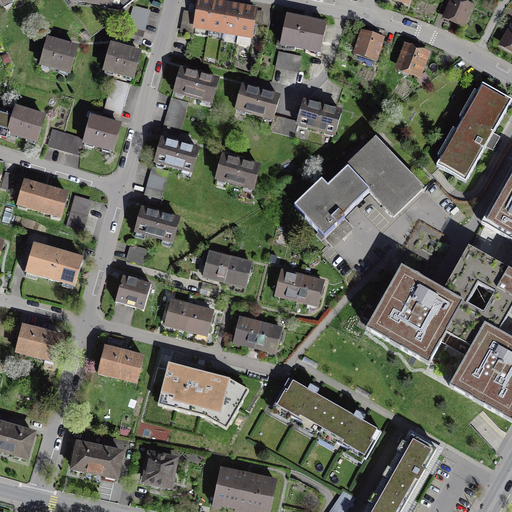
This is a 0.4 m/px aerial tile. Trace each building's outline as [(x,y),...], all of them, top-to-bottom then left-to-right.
[(0,0),(0,10),(2,14),(29,0),(0,0)] [(115,0),(75,0),(74,4),(113,11),(115,0)] [(451,0),(444,19),(462,26),(471,6),(457,0),(451,0)] [(216,5),(201,2),(196,27),(211,31),(216,5)] [(231,8),(216,5),(211,31),(226,34),(231,8)] [(134,8),(132,14),(146,18),(148,12),(134,8)] [(246,11),(231,8),(226,34),(241,37),(246,11)] [(185,9),(182,28),(193,30),(196,11),(185,9)] [(261,15),(246,11),(241,37),(256,40),(261,15)] [(132,14),(131,20),(144,24),(146,18),(132,14)] [(327,28),(287,19),(281,45),(321,54),(327,28)] [(131,20),(129,27),(143,31),(144,24),(131,20)] [(129,27),(127,33),(141,37),(143,31),(129,27)] [(511,28),(502,46),(511,51),(511,28)] [(127,33),(125,40),(139,44),(141,37),(127,33)] [(384,42),(361,35),(354,58),(377,65),(384,42)] [(78,55),(48,45),(41,68),(71,77),(78,55)] [(141,54),(112,46),(105,71),(133,79),(141,54)] [(429,57),(407,49),(398,74),(419,82),(429,57)] [(279,52),(275,66),(298,73),(302,58),(279,52)] [(181,75),(175,96),(213,106),(218,85),(181,75)] [(114,80),(112,86),(126,90),(128,84),(114,80)] [(112,86),(110,93),(124,96),(126,90),(112,86)] [(511,107),(511,102),(485,88),(440,169),(468,185),(511,107)] [(110,93),(109,99),(122,103),(124,96),(110,93)] [(280,103),(243,93),(237,113),(274,123),(280,103)] [(109,99),(107,106),(121,109),(122,103),(109,99)] [(173,99),(172,106),(185,109),(187,103),(173,99)] [(107,106),(105,112),(119,116),(121,109),(107,106)] [(172,106),(170,112),(184,116),(185,109),(172,106)] [(342,118),(304,108),(299,129),(336,139),(342,118)] [(170,112),(168,118),(182,122),(184,116),(170,112)] [(44,122),(14,113),(7,137),(37,146),(44,122)] [(298,122),(279,116),(275,128),(294,134),(298,122)] [(123,127),(92,117),(85,140),(85,143),(115,152),(123,127)] [(168,118),(166,125),(180,129),(182,122),(168,118)] [(166,125),(164,132),(178,135),(180,129),(166,125)] [(55,148),(59,133),(52,131),(48,146),(55,148)] [(61,150),(65,135),(59,133),(55,148),(61,150)] [(68,151),(72,137),(65,135),(61,150),(68,151)] [(74,153),(78,138),(72,137),(68,151),(74,153)] [(85,143),(85,140),(78,138),(74,153),(81,155),(85,143)] [(369,192),(393,217),(423,189),(376,140),(346,168),(348,170),(369,192)] [(199,154),(162,145),(156,166),(193,176),(199,154)] [(261,173),(223,162),(217,183),(255,193),(261,173)] [(154,169),(152,175),(166,179),(168,173),(154,169)] [(369,192),(348,170),(328,189),(322,182),(295,208),(324,239),(344,219),(343,218),(369,192)] [(497,291),(511,299),(511,170),(481,225),(511,242),(511,263),(508,270),(497,291)] [(13,177),(5,174),(1,189),(9,191),(13,177)] [(152,175),(150,181),(164,185),(166,179),(152,175)] [(150,181),(148,188),(162,192),(164,185),(150,181)] [(24,183),(18,205),(62,218),(68,195),(24,183)] [(148,188),(146,194),(160,198),(162,192),(148,188)] [(146,194),(144,201),(158,205),(160,198),(146,194)] [(90,201),(76,197),(66,227),(81,231),(90,201)] [(179,224),(141,214),(135,236),(174,246),(179,224)] [(83,259),(33,245),(26,272),(75,286),(83,259)] [(146,250),(131,247),(130,254),(144,257),(146,250)] [(444,292),(412,274),(402,268),(366,330),(429,366),(441,343),(460,311),(499,333),(501,329),(511,309),(511,299),(497,291),(508,270),(469,248),(445,289),(444,292)] [(144,257),(130,254),(128,260),(143,264),(144,257)] [(231,260),(210,254),(204,278),(224,284),(231,260)] [(252,265),(231,260),(224,284),(245,289),(252,265)] [(303,282),(282,276),(275,300),(297,306),(303,282)] [(151,286),(123,278),(116,302),(144,310),(151,286)] [(324,287),(303,282),(297,306),(318,311),(324,287)] [(218,286),(202,283),(201,290),(217,293),(218,286)] [(192,308),(171,303),(164,327),(186,333),(192,308)] [(213,313),(192,308),(186,333),(207,338),(213,313)] [(460,311),(441,343),(467,357),(449,388),(511,423),(511,422),(511,340),(499,333),(460,311)] [(260,325),(239,319),(233,344),(254,349),(260,325)] [(281,330),(260,325),(254,349),(275,355),(281,330)] [(63,338),(24,328),(17,352),(56,362),(63,338)] [(144,358),(106,349),(100,373),(138,383),(144,358)] [(168,365),(157,405),(204,417),(226,430),(248,391),(228,380),(168,365)] [(299,433),(315,442),(333,409),(289,384),(271,416),(289,426),(291,422),(302,427),(299,433)] [(333,409),(315,442),(334,452),(337,447),(348,453),(346,458),(363,468),(381,436),(333,409)] [(36,439),(0,428),(0,458),(28,466),(36,439)] [(381,487),(410,503),(440,451),(411,434),(381,487)] [(121,457),(76,448),(70,474),(116,484),(121,457)] [(148,457),(142,487),(171,493),(178,463),(148,457)] [(270,511),(276,486),(224,474),(216,508),(233,511),(270,511)] [(405,511),(410,503),(381,487),(366,511),(405,511)] [(346,511),(356,499),(344,490),(328,511),(346,511)]
